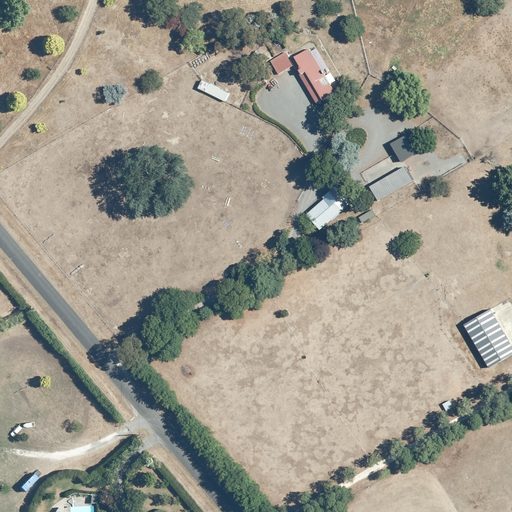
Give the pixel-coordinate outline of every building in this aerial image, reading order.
[(290,58),(289,57),(285,51),(269,61),(277,74),(292,66),(315,104),(335,92),(330,84),(337,80),(331,71),(324,76),(310,52),(308,47),(290,58)] [(228,91),(200,79),(196,88),(224,101),(228,91)] [(417,154),(405,135),(391,144),(399,157),(396,159),(393,156),(369,170),(371,174),(366,177),(380,201),(412,181),(401,163),(417,154)] [(344,209),(330,194),(307,214),(320,230),(344,209)] [(492,308),(511,343),(511,304),(509,299),(492,308)] [(511,352),(511,343),(492,308),(464,325),(487,367),(511,352)] [(452,407),(449,400),(440,404),(443,412),(452,407)]
